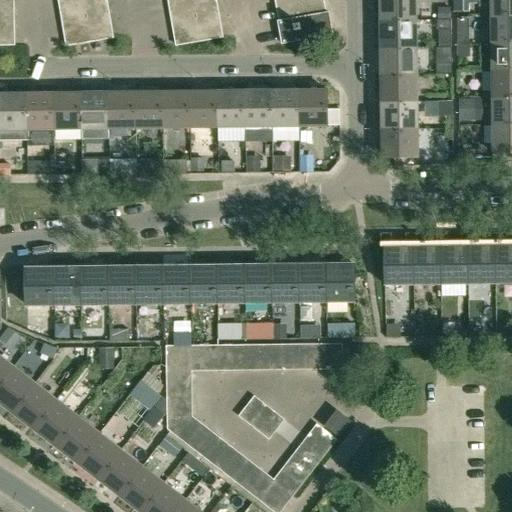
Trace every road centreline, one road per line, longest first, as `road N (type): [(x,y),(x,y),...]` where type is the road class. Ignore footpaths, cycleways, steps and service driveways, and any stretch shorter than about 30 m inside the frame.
road 1 (residential): [(31,0),(34,67),(351,61)]
road 2 (unclassified): [(0,249),(354,196)]
road 3 (unclassified): [(354,196),(511,187)]
road 4 (residential): [(351,61),(354,196)]
